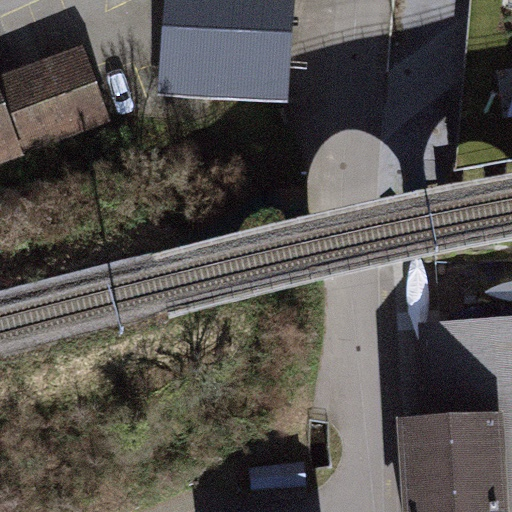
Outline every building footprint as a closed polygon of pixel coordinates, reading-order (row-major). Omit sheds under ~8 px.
[(288,0),(164,0),(156,95),(279,106),(288,0)] [(511,0),(507,0),(501,24),(511,27),(511,0)] [(0,155),(103,123),(79,48),(0,73),(0,155)] [(511,511),(511,328),(429,333),(434,429),(409,430),(412,511),(511,511)] [(251,471),(252,489),(306,485),(305,467),(251,471)]
